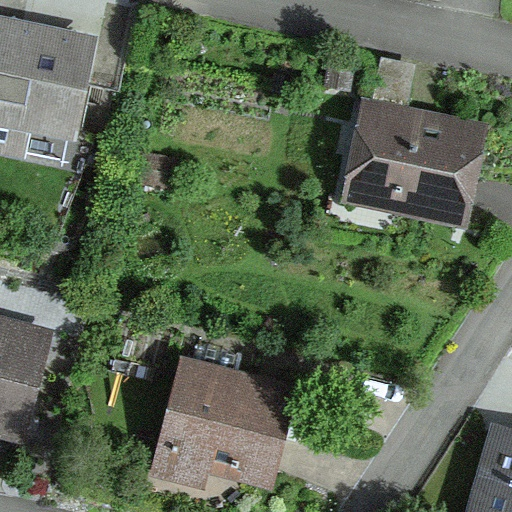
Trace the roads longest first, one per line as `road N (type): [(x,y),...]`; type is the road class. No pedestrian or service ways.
road 1 (residential): [(511,54),(246,0)]
road 2 (residential): [(511,291),(369,511)]
